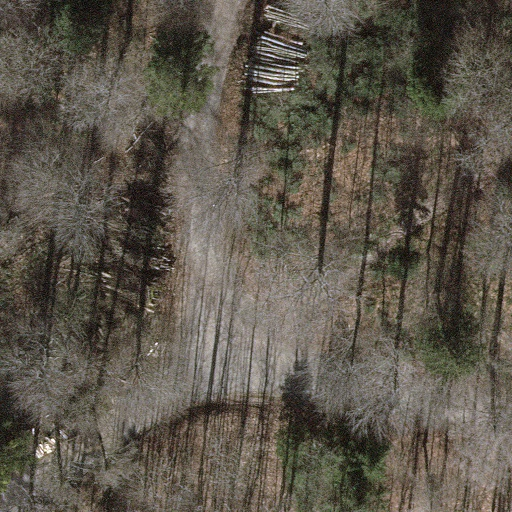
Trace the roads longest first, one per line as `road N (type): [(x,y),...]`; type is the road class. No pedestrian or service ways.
road 1 (track): [(229,0),(190,187),(211,284),(257,352)]
road 2 (track): [(257,352),(0,511)]
road 3 (track): [(511,420),(365,396),(257,352)]
